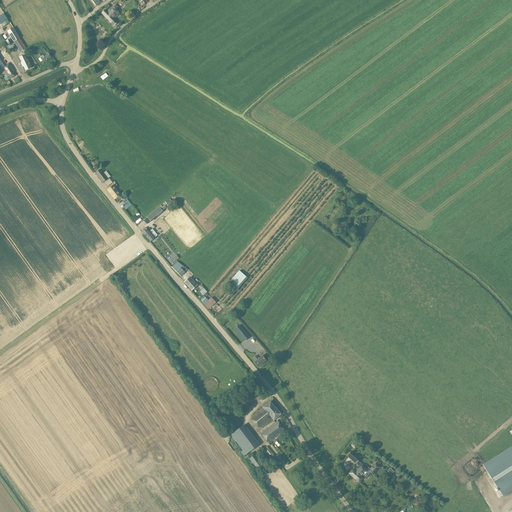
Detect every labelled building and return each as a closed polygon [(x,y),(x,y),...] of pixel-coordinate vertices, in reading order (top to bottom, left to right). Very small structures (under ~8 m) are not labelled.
[(110,7),(108,4),(105,7),(106,8),(102,13),(114,26),(118,23),(114,19),(119,14),(115,9),(118,6),(116,4),(114,6),(113,6),(111,8),(110,7)] [(11,38),(14,41),(20,53),(26,49),(19,38),(14,30),(9,33),(11,38)] [(43,63),(51,58),(43,47),(37,51),(34,46),(29,49),(33,56),(36,55),(40,61),(42,60),(43,63)] [(24,71),(32,67),(26,55),(18,58),(24,71)] [(4,67),(5,69),(4,70),(7,75),(6,76),(9,80),(17,75),(9,63),(6,64),(7,65),(5,66),(5,67),(4,67)] [(108,186),(113,183),(109,178),(108,179),(101,169),(95,174),(103,183),(104,182),(108,186)] [(115,199),(120,195),(118,192),(117,192),(112,186),(108,190),(115,199)] [(125,206),(124,207),(125,210),(131,206),(127,198),(122,201),(125,206)] [(147,217),(150,221),(162,211),(159,207),(147,217)] [(144,231),(142,233),(150,242),(155,238),(154,238),(157,236),(155,232),(152,235),(147,229),(146,228),(143,230),(144,231)] [(178,258),(176,255),(169,261),(171,264),(178,258)] [(176,272),(180,267),(182,266),(177,261),(171,267),(176,272)] [(183,266),(180,268),(176,272),(180,276),(180,277),(182,278),(188,272),(183,266)] [(235,287),(245,277),(238,270),(228,281),(235,287)] [(191,290),(196,285),(190,278),(185,283),(191,290)] [(203,304),(208,300),(203,295),(199,300),(203,304)] [(244,341),(249,337),(240,325),(234,329),(244,341)] [(254,358),(256,361),(259,366),(266,361),(262,356),(259,359),(256,356),(254,358)] [(210,393),(218,387),(210,376),(202,382),(210,393)] [(270,402),(263,408),(251,416),(251,420),(257,427),(261,427),(272,418),(273,420),(281,414),(270,402)] [(267,442),(284,430),(277,421),(261,433),(267,442)] [(231,434),(239,446),(253,436),(244,424),(231,434)] [(511,431),(510,432),(511,434),(511,447),(484,465),(503,495),(511,489),(511,431)] [(253,436),(239,446),(242,450),(241,451),(244,456),(259,444),(253,436)] [(352,451),(350,453),(347,456),(356,465),(361,459),(352,451)] [(250,458),(257,469),(261,466),(253,456),(250,458)] [(358,482),(362,478),(363,479),(370,472),(373,475),(378,469),(380,467),(375,463),(370,469),(368,467),(365,471),(359,465),(354,470),(353,469),(349,473),(358,482)] [(389,468),(386,472),(396,478),(399,473),(389,468)]
